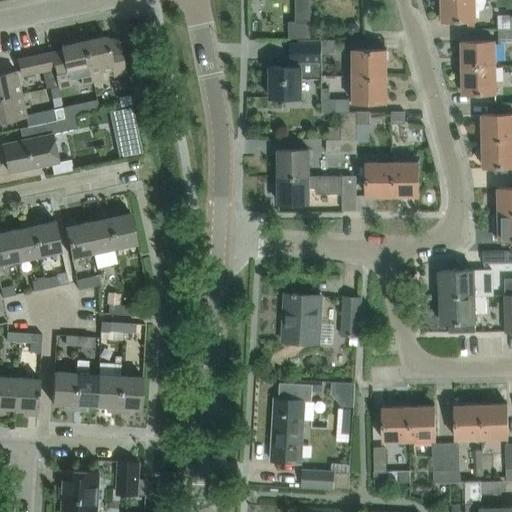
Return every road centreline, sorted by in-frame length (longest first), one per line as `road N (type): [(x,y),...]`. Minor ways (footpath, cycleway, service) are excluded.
road 1 (residential): [(404,0),(456,179),(455,226),(439,241),(387,252)]
road 2 (unclassified): [(206,511),(218,241)]
road 3 (unclassified): [(218,241),(223,171),(194,0)]
road 4 (residential): [(387,252),(418,366),(511,364)]
road 5 (residential): [(218,241),(387,252)]
road 6 (residential): [(0,196),(136,168)]
